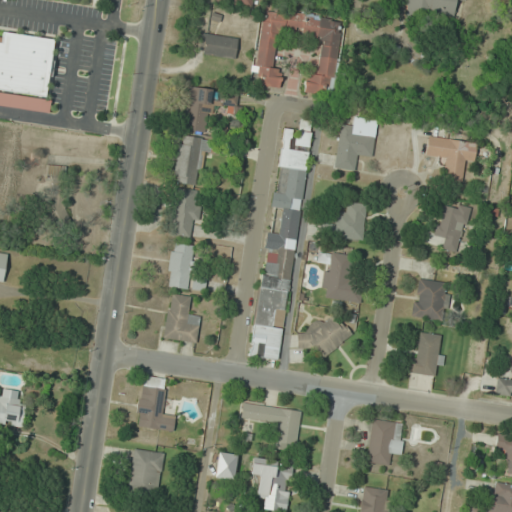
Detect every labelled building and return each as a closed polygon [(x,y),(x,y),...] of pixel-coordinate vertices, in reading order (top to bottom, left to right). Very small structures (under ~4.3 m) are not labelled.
[(405,0),(405,14),(453,16),(454,0),(405,0)] [(342,20),(264,9),(253,85),(272,87),(280,31),(322,37),(317,76),(306,74),(304,92),(331,96),(342,20)] [(0,36),(0,106),(46,111),(48,100),(45,100),(52,39),(2,33),(2,37),(0,36)] [(234,57),(237,38),(199,33),(197,53),(234,57)] [(212,89),(188,86),(182,129),(205,132),(212,89)] [(220,104),(236,104),(236,92),(220,92),(220,104)] [(279,360),(299,209),(291,208),(292,199),(302,200),(313,120),(299,118),(298,130),(282,128),(272,208),(281,209),(279,225),(267,223),(250,356),(279,360)] [(367,120),(353,118),(352,126),(339,124),(333,167),(354,170),(356,155),(372,157),(375,136),(365,135),(367,120)] [(174,182),(202,185),(206,138),(178,136),(174,182)] [(476,141),(427,137),(425,155),(437,156),(436,166),(444,167),(443,180),(462,181),(464,160),(474,161),(476,141)] [(65,165),(47,165),(47,196),(39,196),(39,219),(65,219),(65,165)] [(170,235),(193,237),(198,190),(174,188),(170,235)] [(443,237),(440,248),(459,252),(470,208),(441,201),(433,235),(443,237)] [(366,203),(346,202),(345,212),(334,211),(334,224),(324,224),(323,238),(364,240),(366,203)] [(193,245),(171,242),(166,286),(188,289),(193,245)] [(352,282),(353,254),(318,252),(318,263),(324,263),(323,288),(326,288),(326,300),(360,301),(361,283),(352,282)] [(445,282),(416,278),(411,316),(445,321),(449,291),(444,290),(445,282)] [(193,296),(168,293),(163,338),(196,342),(199,317),(190,316),(193,296)] [(304,351),(310,346),(321,360),(352,335),(332,310),(295,339),(304,351)] [(440,334),(418,333),(416,358),(409,357),(408,373),(437,375),(440,334)] [(133,426),(173,432),(176,413),(165,411),(170,379),(141,375),(133,426)] [(0,423),(22,427),(26,404),(16,403),(18,391),(0,387),(0,423)] [(240,419),(278,424),(274,449),(296,452),(301,410),(242,402),(240,419)] [(366,462),(388,465),(389,455),(400,456),(404,423),(371,419),(366,462)] [(127,493),(157,497),(164,452),(133,448),(127,493)] [(214,477),(233,480),(238,454),(219,451),(214,477)] [(285,511),(287,511),(293,462),(252,458),(250,475),(259,476),(256,498),(264,499),(263,509),(285,511)] [(511,511),(511,483),(495,482),(494,491),(486,491),(483,511),(511,511)] [(359,511),(387,511),(390,490),(363,486),(359,511)]
